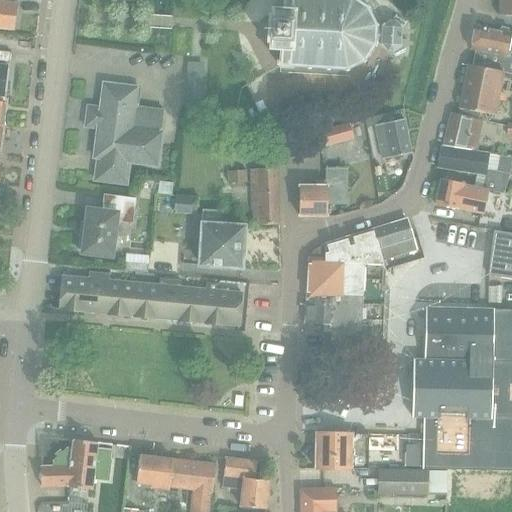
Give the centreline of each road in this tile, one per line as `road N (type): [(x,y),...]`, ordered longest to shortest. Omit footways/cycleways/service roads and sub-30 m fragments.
road 1 (residential): [(287,435),(290,262),(296,248),(329,227),(386,211),(411,194),(464,0)]
road 2 (residential): [(28,310),(62,0)]
road 3 (residential): [(287,435),(18,407)]
